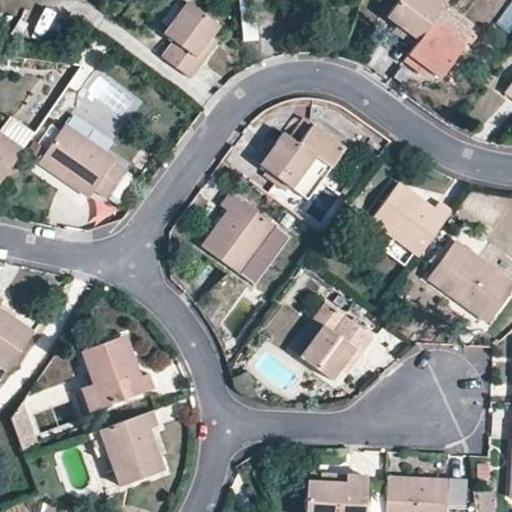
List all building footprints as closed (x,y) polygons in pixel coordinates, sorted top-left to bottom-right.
[(440,7),(430,0),(395,0),(386,14),(402,26),(398,32),(413,44),(429,23),(440,7)] [(511,0),(495,25),(508,35),(511,29),(511,0)] [(187,2),(163,32),(172,39),(161,57),(188,75),(209,44),(203,39),(217,22),(187,2)] [(429,23),(413,44),(402,58),(417,69),(422,63),(438,76),(461,45),(429,23)] [(344,148),(311,124),(297,143),(281,132),(268,148),(262,144),(251,159),(287,185),(286,185),(289,188),(301,172),(317,184),(344,148)] [(64,125),(38,161),(88,196),(94,188),(106,196),(125,168),(64,125)] [(0,177),(19,148),(0,134),(0,177)] [(317,184),(301,172),(289,188),(305,200),(317,184)] [(369,219),(417,255),(450,211),(436,200),(428,210),(408,195),(409,192),(396,182),(369,219)] [(225,209),(200,245),(235,271),(270,224),(227,191),(218,204),(225,209)] [(475,193),(466,204),(487,223),(497,212),(475,193)] [(284,232),(271,222),(270,224),(235,271),(248,281),(284,232)] [(511,283),(453,240),(425,277),(449,294),(451,290),(473,306),(470,311),(485,321),(511,284),(511,283)] [(0,364),(6,369),(31,332),(16,321),(14,324),(0,314),(0,364)] [(330,332),(321,324),(298,355),(327,377),(339,361),(346,366),(368,334),(343,315),(330,332)] [(298,355),(321,324),(311,316),(289,347),(298,355)] [(80,349),(92,383),(100,405),(150,388),(145,373),(137,375),(122,334),(80,349)] [(100,405),(92,383),(80,387),(89,409),(100,405)] [(36,443),(20,403),(9,419),(21,449),(36,443)] [(149,411),(99,428),(108,453),(118,485),(161,470),(145,429),(154,425),(149,411)] [(99,428),(88,433),(96,457),(108,453),(99,428)] [(341,511),(342,507),(361,509),(363,477),(325,475),(325,483),(305,481),(303,511),(341,511)] [(384,476),(382,511),(441,511),(444,479),(430,478),(430,483),(401,481),(402,477),(384,476)]
